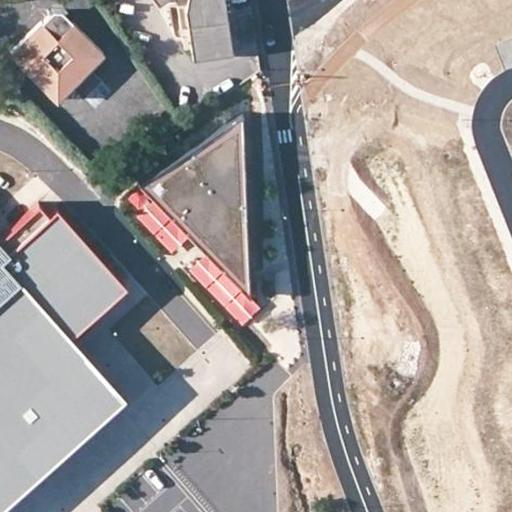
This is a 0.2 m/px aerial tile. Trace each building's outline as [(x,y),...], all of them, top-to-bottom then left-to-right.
[(152,0),(154,1),(155,0),(184,0),(185,15),(178,16),(181,36),(188,35),(189,45),(191,59),(231,53),(222,0),(152,0)] [(172,0),(177,7),(178,16),(185,15),(184,0),(172,0)] [(71,85),(88,68),(103,53),(61,10),(52,10),(9,52),(56,99),(71,85)] [(188,35),(181,36),(182,46),(189,45),(188,35)] [(100,79),(88,68),(71,85),(82,97),(100,79)] [(241,112),(137,181),(248,295),(241,112)] [(0,500),(19,484),(119,395),(68,338),(121,291),(51,210),(44,215),(33,204),(0,232),(0,500)]
